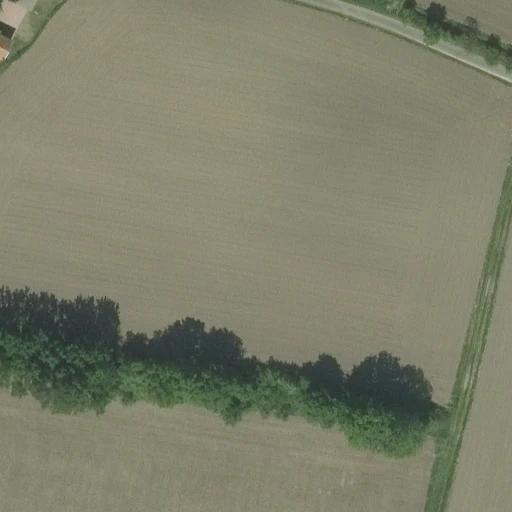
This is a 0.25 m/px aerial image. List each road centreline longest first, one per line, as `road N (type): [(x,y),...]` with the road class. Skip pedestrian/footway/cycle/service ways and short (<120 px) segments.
road 1 (track): [(511,174),(438,511)]
road 2 (unclassified): [(305,0),(424,34),(511,71)]
